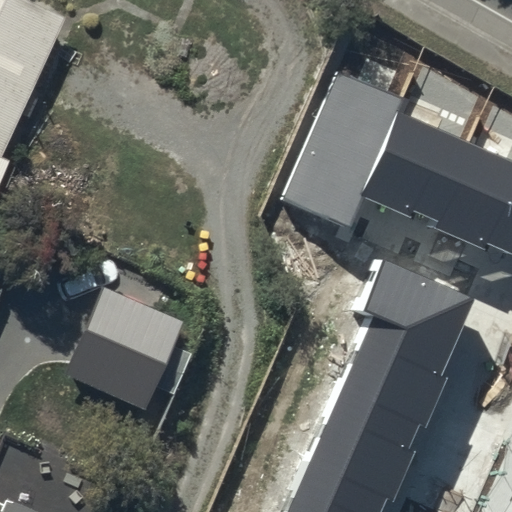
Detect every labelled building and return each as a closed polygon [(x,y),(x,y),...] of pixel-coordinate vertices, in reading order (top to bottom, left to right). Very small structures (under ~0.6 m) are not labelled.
[(0,0),(0,140),(58,13),(27,0),(0,0)] [(405,101),(335,71),(280,200),(348,230),(362,197),(511,260),(511,164),(398,116),(405,101)] [(388,511),(480,303),(371,255),(350,304),(373,315),(287,511),(388,511)] [(181,324),(101,288),(64,372),(144,407),(181,324)] [(0,511),(48,511),(2,492),(0,497),(0,511)]
